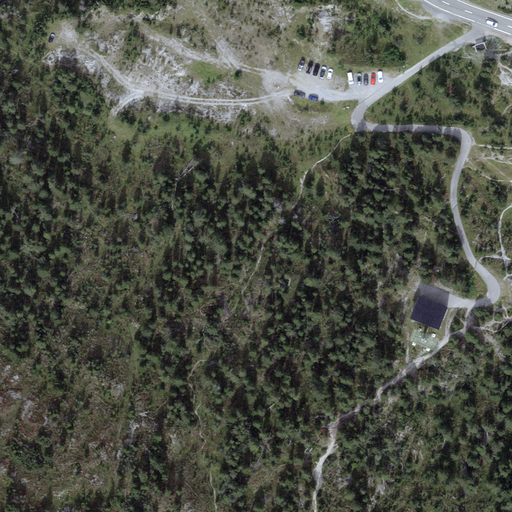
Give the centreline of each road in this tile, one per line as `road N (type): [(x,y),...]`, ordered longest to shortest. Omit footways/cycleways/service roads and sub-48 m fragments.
road 1 (track): [(471,306),(492,291),(466,251),(452,196),(465,135),(366,127),(357,113),(476,32)]
road 2 (track): [(368,101),(281,91),(236,102),(130,92),(54,29)]
